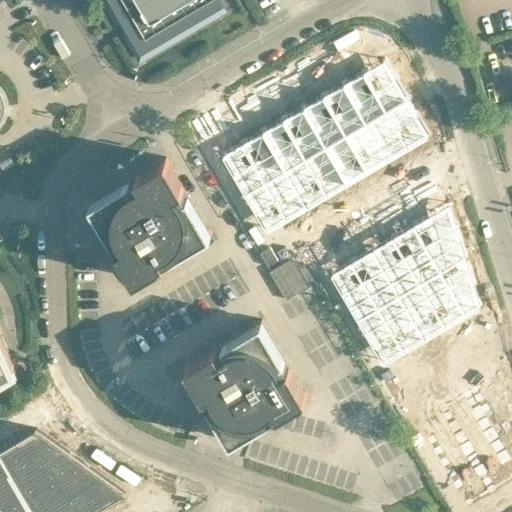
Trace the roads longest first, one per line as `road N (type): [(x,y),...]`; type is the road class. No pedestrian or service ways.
road 1 (unclassified): [(326,511),(114,438),(69,388),(59,355),(55,214),(69,173),(125,135)]
road 2 (unclassified): [(403,0),(456,91),(511,273)]
road 3 (unclassified): [(125,135),(351,0)]
road 4 (unclassified): [(125,135),(42,0)]
